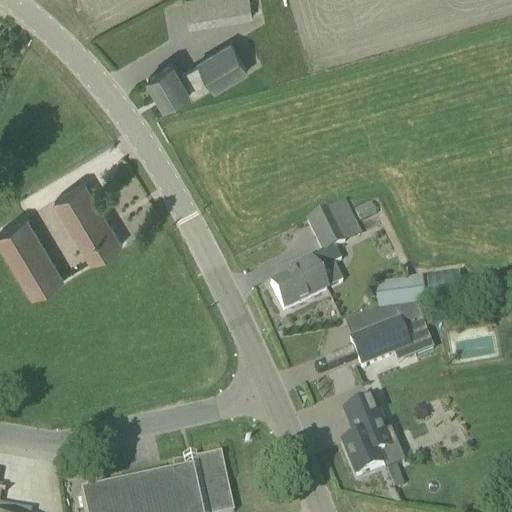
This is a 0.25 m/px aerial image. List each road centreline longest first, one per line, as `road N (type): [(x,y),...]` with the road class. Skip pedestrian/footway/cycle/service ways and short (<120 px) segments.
road 1 (tertiary): [(272,404),(192,222),(143,142),(11,0)]
road 2 (residential): [(0,434),(63,441),(147,432),(272,404)]
